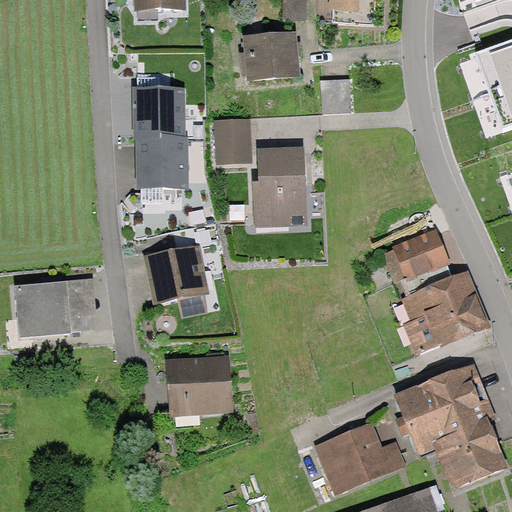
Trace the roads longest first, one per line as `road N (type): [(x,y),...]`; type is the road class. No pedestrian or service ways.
road 1 (residential): [(420,0),(417,69),(428,134),(511,339)]
road 2 (residential): [(93,0),(126,348)]
road 3 (unknown): [(511,351),(310,427),(301,449),(323,502)]
